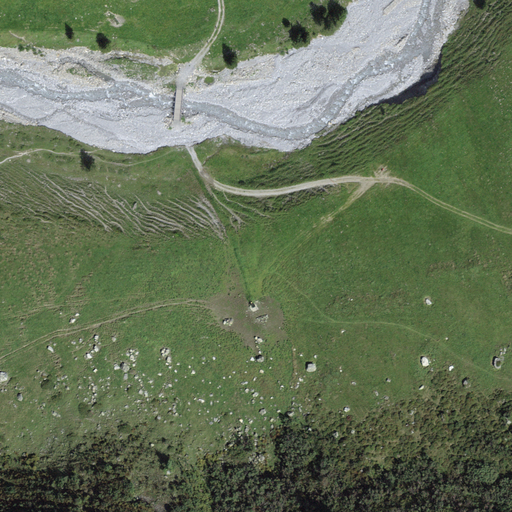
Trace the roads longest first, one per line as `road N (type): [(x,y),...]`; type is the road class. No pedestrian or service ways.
road 1 (track): [(511,229),(375,179),(234,191),(203,174),(183,132)]
road 2 (track): [(183,132),(180,87),(220,25),(220,0)]
